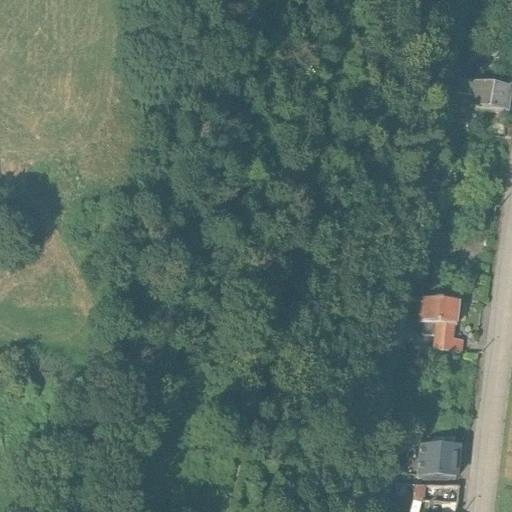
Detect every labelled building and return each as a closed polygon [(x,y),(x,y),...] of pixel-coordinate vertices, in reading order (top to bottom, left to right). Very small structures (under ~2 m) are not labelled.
[(469,46),(478,47),(485,48),(486,40),(469,38),(471,31),(453,28),(451,43),(462,45),(461,46),(464,47),(465,45),(469,46)] [(461,58),(462,47),(456,45),(454,57),(461,58)] [(465,45),(464,47),(462,47),(461,58),(476,60),(478,47),(469,46),(465,45)] [(476,60),(474,71),(511,78),(511,72),(511,52),(478,47),(476,60)] [(476,60),(461,58),(459,69),(474,71),(476,60)] [(438,290),(437,302),(436,317),(466,322),(468,308),(457,307),(459,293),(461,293),(464,270),(423,265),(421,288),(427,289),(438,290)] [(438,290),(427,289),(425,301),(437,302),(438,290)] [(423,410),(420,443),(461,447),(465,415),(423,410)] [(418,451),(416,466),(427,468),(429,452),(418,451)] [(408,511),(411,499),(412,492),(389,489),(385,511),(408,511)] [(413,511),(456,511),(458,497),(417,489),(416,500),(413,511)]
